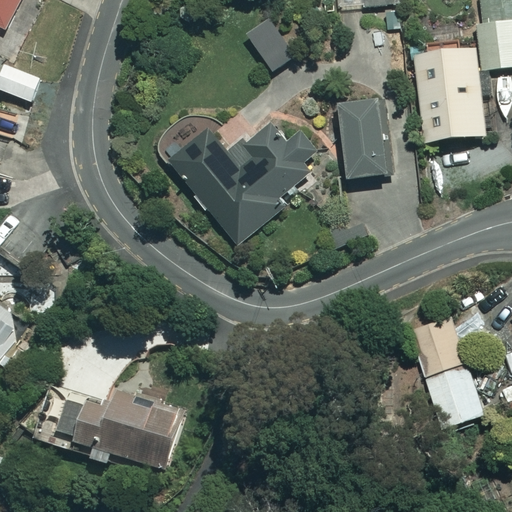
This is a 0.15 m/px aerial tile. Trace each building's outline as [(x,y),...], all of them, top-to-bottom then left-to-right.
[(22,0),(0,0),(0,28),(4,21),(11,25),(22,0)] [(511,67),(511,0),(476,0),(482,70),(511,67)] [(485,135),(476,47),(416,53),(424,140),(485,135)] [(41,79),(5,65),(0,78),(0,89),(32,102),(41,79)] [(394,173),(385,99),(337,105),(346,179),(394,173)] [(19,119),(0,113),(0,133),(14,138),(19,119)] [(312,169),(303,158),(317,147),(299,126),(286,136),(272,119),(229,153),(209,127),(168,159),(236,244),(283,207),(276,198),(312,169)] [(0,362),(26,325),(0,306),(0,362)] [(426,378),(467,364),(451,318),(411,332),(426,378)] [(467,364),(426,378),(443,428),(484,414),(467,364)] [(110,410),(87,404),(77,439),(92,444),(88,457),(113,464),(115,454),(169,469),(184,415),(115,395),(110,410)]
